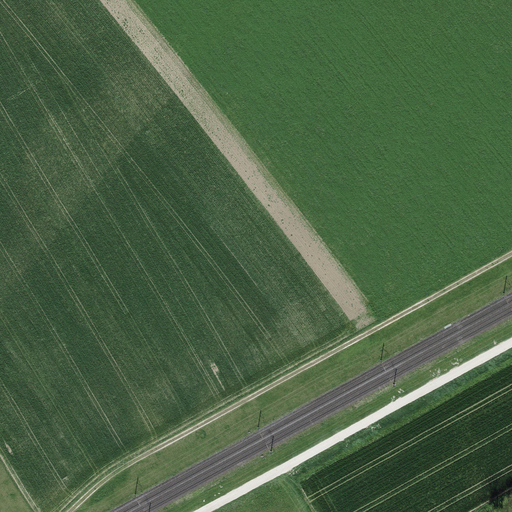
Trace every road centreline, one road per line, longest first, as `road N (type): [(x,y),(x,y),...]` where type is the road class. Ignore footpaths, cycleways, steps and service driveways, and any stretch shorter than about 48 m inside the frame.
road 1 (track): [(69,511),(112,474),(511,253)]
road 2 (track): [(202,511),(511,342)]
